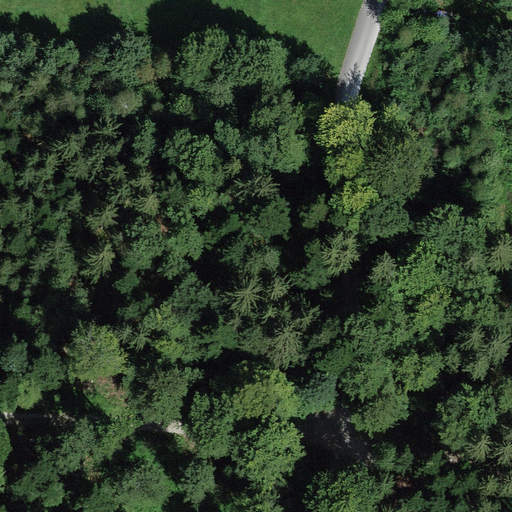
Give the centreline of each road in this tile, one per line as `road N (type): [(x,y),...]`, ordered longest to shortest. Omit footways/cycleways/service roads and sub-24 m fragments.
road 1 (unclassified): [(385,0),(348,124),(342,194),(369,424),(369,511)]
road 2 (track): [(0,418),(296,435),(369,424)]
road 3 (track): [(511,474),(369,424)]
road 4 (track): [(231,375),(369,424)]
